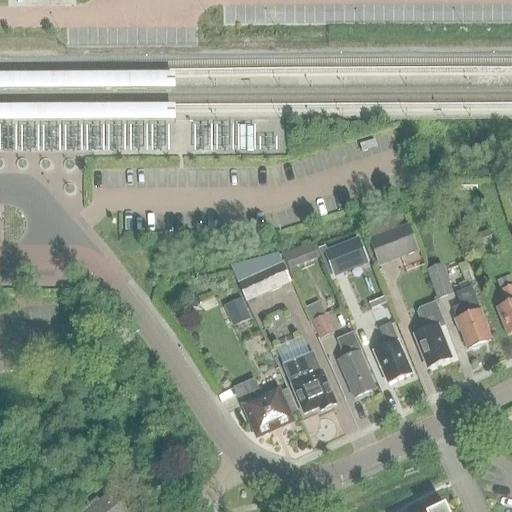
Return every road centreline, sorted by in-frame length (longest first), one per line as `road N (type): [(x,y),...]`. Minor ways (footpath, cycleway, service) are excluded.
road 1 (residential): [(237,459),(95,268)]
road 2 (residential): [(434,425),(329,475),(269,475),(237,459)]
